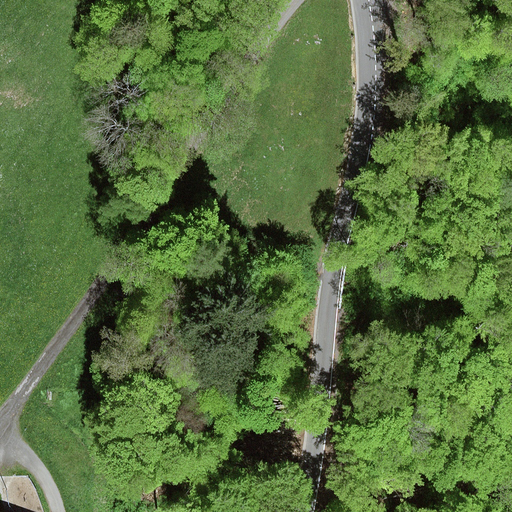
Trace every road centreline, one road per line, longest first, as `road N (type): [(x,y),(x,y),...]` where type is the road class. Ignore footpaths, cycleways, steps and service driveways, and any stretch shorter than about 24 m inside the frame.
road 1 (track): [(0,431),(110,283),(243,68),(305,0)]
road 2 (unclassified): [(303,511),(333,271),(369,92),(359,0)]
